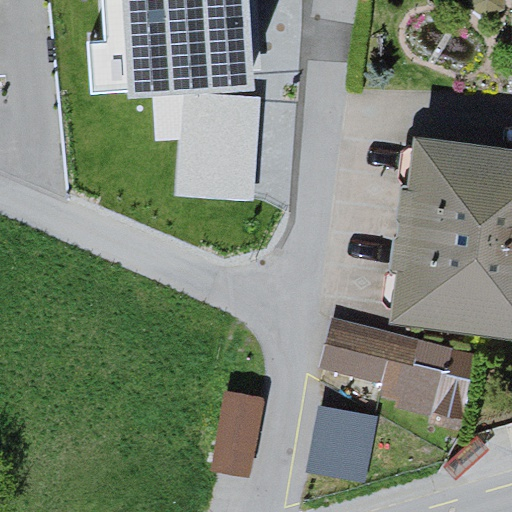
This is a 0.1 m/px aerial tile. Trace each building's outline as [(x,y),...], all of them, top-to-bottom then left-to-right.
[(243,0),(100,0),(107,98),(250,88),(243,0)] [(511,153),(425,144),(406,310),(511,321),(511,153)] [(461,358),(337,334),(330,370),(377,379),(375,392),(398,396),(394,412),(448,422),(461,358)] [(256,403),(224,397),(212,463),(244,469),(256,403)] [(371,423),(318,414),(307,471),(361,481),(371,423)]
